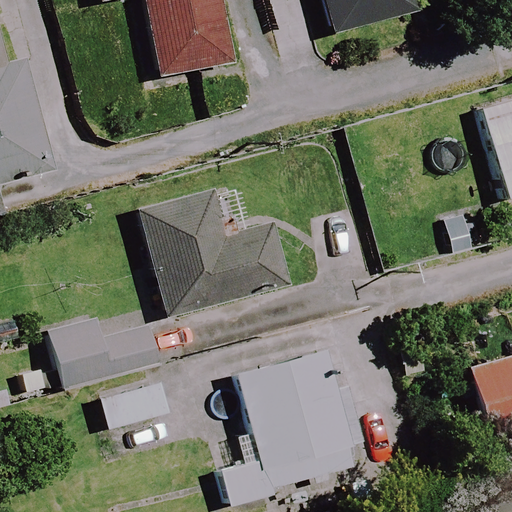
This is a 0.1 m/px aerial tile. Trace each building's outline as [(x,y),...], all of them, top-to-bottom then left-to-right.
[(0,0),(0,185),(46,173),(18,62),(3,66),(0,53),(0,0)] [(88,0),(90,10),(132,2),(148,82),(228,67),(215,0),(88,0)] [(311,0),(321,38),(406,17),(402,0),(311,0)] [(511,103),(468,115),(491,205),(511,199),(511,103)] [(134,212),(156,316),(274,291),(261,227),(215,237),(206,197),(134,212)] [(92,341),(87,323),(37,335),(51,394),(150,371),(140,329),(92,341)] [(354,466),(326,356),(225,382),(237,429),(222,433),(232,472),(208,478),(217,511),(273,497),(277,511),(307,511),(334,505),(326,474),(354,466)] [(511,358),(462,371),(480,442),(511,433),(511,358)] [(158,419),(151,388),(89,403),(97,434),(158,419)]
